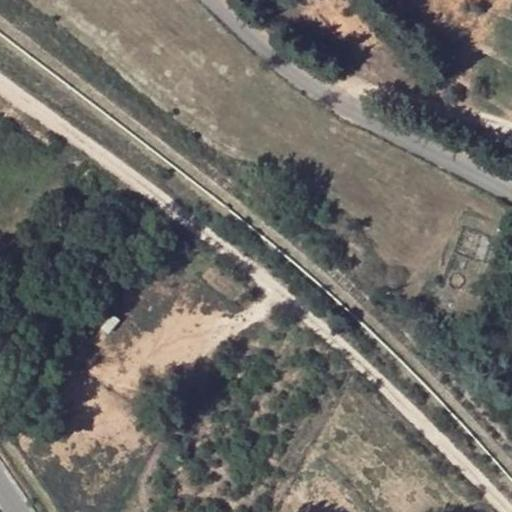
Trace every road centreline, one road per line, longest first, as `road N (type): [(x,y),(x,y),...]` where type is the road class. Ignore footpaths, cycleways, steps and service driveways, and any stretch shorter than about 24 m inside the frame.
road 1 (unclassified): [(0,78),(214,242),(508,511)]
road 2 (unclassified): [(211,0),(312,90),(511,193)]
